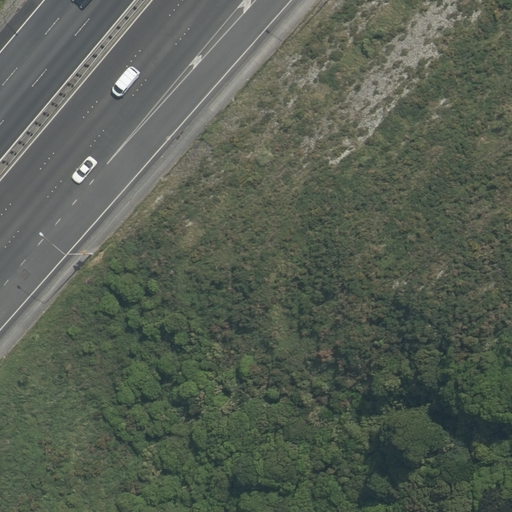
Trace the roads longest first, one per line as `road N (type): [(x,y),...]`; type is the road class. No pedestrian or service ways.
road 1 (trunk): [(274,0),(0,290)]
road 2 (trunk): [(210,0),(0,257)]
road 3 (trunk): [(0,118),(97,0)]
